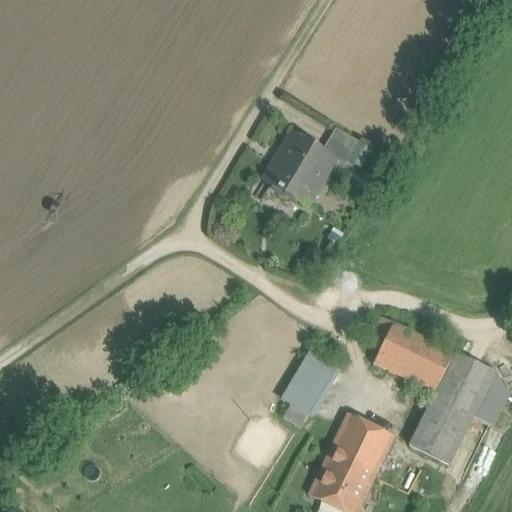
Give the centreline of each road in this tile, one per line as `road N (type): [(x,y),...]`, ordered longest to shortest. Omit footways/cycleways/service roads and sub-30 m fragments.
road 1 (track): [(0,367),(189,240),(329,0)]
road 2 (unclassified): [(511,328),(480,334),(378,299),(310,312),(189,240)]
